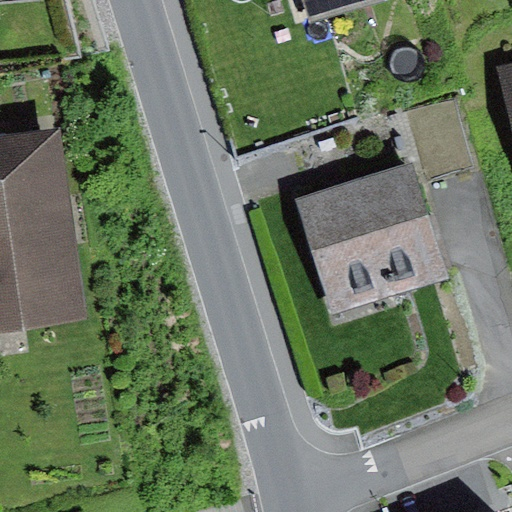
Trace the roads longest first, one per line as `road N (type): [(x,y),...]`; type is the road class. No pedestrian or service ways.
road 1 (residential): [(285,505),(131,0)]
road 2 (residential): [(285,505),(511,423)]
